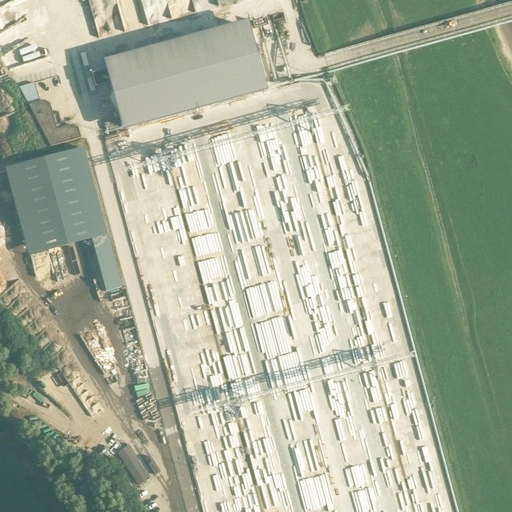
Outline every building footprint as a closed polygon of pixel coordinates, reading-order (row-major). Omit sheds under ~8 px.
[(105,67),(121,127),(266,87),(249,27),(105,67)] [(29,105),(40,102),(35,84),(26,86),(19,88),(25,98),(28,105),(29,105)] [(44,100),(29,105),(51,147),(82,138),(79,128),(73,124),(57,129),(51,103),(44,100)] [(117,127),(115,120),(104,124),(106,130),(117,127)] [(48,253),(107,236),(83,148),(24,164),(48,253)] [(120,288),(110,238),(92,242),(102,291),(120,288)] [(139,485),(149,479),(128,446),(118,453),(139,485)]
